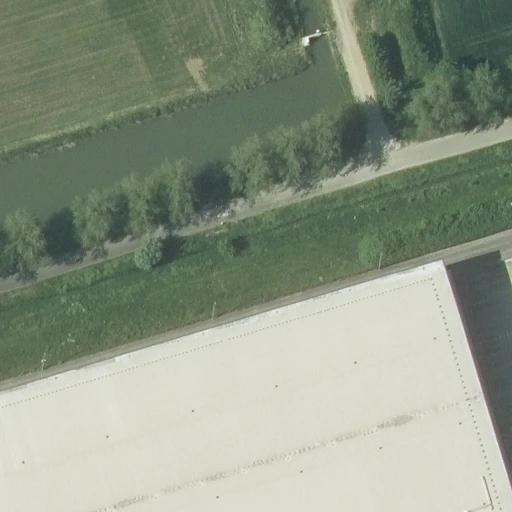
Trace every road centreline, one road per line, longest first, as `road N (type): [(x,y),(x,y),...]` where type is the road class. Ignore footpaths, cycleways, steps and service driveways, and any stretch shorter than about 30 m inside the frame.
road 1 (unclassified): [(0,282),(385,163)]
road 2 (unclassified): [(385,163),(331,0)]
road 3 (unclassified): [(385,163),(511,128)]
